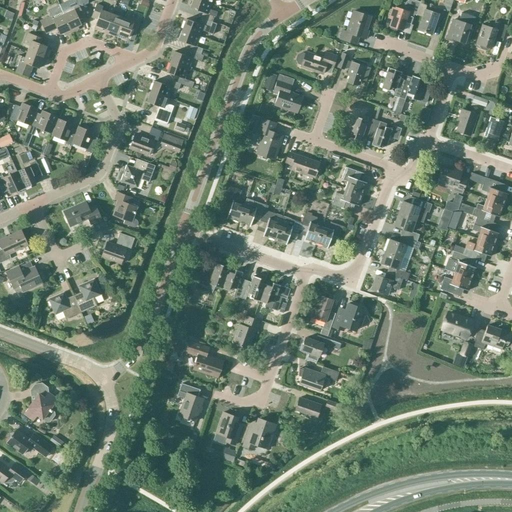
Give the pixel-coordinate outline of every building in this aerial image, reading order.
[(202,12),(200,18),(212,22),(214,17),(215,17),(217,12),(209,9),(211,4),(201,0),(192,0),(190,8),(202,12)] [(452,0),(444,0),(442,9),(448,11),(452,0)] [(68,12),(63,14),(71,32),(78,29),(77,26),(81,25),(78,19),(83,16),(76,1),(66,6),(68,12)] [(395,8),(389,25),(402,30),(406,18),(411,20),(416,6),(405,2),(402,10),(395,8)] [(417,30),(431,35),(438,14),(425,9),(426,5),(420,3),(416,15),(422,17),(417,30)] [(106,29),(114,8),(109,6),(107,12),(101,10),(102,6),(97,4),(92,17),(97,19),(94,28),(102,31),(102,28),(106,29)] [(115,36),(122,18),(117,16),(119,10),(114,8),(106,29),(109,31),(108,33),(115,36)] [(342,31),(339,39),(356,44),(358,36),(365,39),(368,31),(366,30),(370,17),(353,11),(346,32),(342,31)] [(122,18),(115,36),(123,39),(124,36),(127,38),(130,31),(135,34),(140,21),(134,18),(136,15),(130,13),(127,20),(122,18)] [(71,32),(63,14),(53,19),(51,16),(39,21),(45,34),(57,28),(59,34),(63,33),(64,35),(71,32)] [(216,24),(212,22),(200,18),(198,23),(186,19),(182,29),(199,36),(201,30),(212,34),(216,24)] [(445,36),(444,39),(452,42),(453,39),(464,42),(469,25),(452,20),(447,36),(445,36)] [(482,25),(476,44),(490,48),(494,36),(502,39),(507,25),(494,22),(492,28),(482,25)] [(196,46),(199,36),(182,29),(178,40),(190,45),(188,50),(200,54),(202,49),(196,46)] [(29,46),(27,51),(45,58),(48,51),(45,50),(46,46),(40,44),(42,39),(29,34),(27,33),(23,44),(29,46)] [(203,55),(200,54),(188,50),(186,56),(174,51),(170,62),(188,68),(191,58),(201,61),(203,55)] [(45,58),(27,51),(24,57),(18,55),(17,60),(19,61),(17,67),(15,72),(28,77),(32,66),(38,68),(40,65),(42,66),(45,58)] [(323,58),(306,52),(305,54),(301,52),(297,55),(295,59),(297,64),(301,65),(301,67),(322,74),(323,71),(330,73),(336,56),(325,52),(323,58)] [(348,55),(341,53),(336,67),(343,70),(344,67),(348,69),(346,75),(349,76),(346,82),(356,86),(359,79),(366,82),(370,68),(366,67),(346,60),(348,55)] [(178,77),(177,82),(180,84),(191,88),(193,82),(184,79),(188,68),(170,62),(166,73),(178,77)] [(401,72),(387,67),(381,88),(388,90),(389,87),(395,89),(393,95),(396,97),(391,110),(395,111),(399,98),(398,97),(403,83),(398,81),(401,72)] [(278,73),(271,71),(268,79),(275,82),(278,73)] [(279,74),(272,93),(279,96),(276,105),(295,112),(300,96),(288,92),(293,79),(279,74)] [(398,97),(399,98),(404,99),(407,93),(412,95),(411,98),(418,101),(424,84),(418,82),(419,78),(412,75),(411,78),(406,76),(403,83),(398,97)] [(180,84),(177,82),(168,79),(166,85),(154,81),(150,91),(168,98),(171,87),(178,90),(180,84)] [(166,103),(168,98),(150,91),(146,102),(158,106),(153,120),(166,125),(173,106),(166,103)] [(474,95),(472,101),(485,106),(487,100),(474,95)] [(485,106),(483,112),(490,115),(495,102),(487,100),(485,106)] [(16,120),(29,125),(30,125),(35,112),(36,109),(22,103),(20,107),(14,105),(9,120),(15,122),(16,120)] [(456,131),(470,135),(476,115),(461,109),(459,116),(461,117),(456,131)] [(30,125),(29,125),(29,127),(26,133),(33,135),(36,127),(50,133),(57,116),(42,111),(40,115),(35,112),(30,125)] [(364,131),(369,133),(374,119),(368,117),(365,124),(359,122),(361,118),(354,116),(348,133),(354,135),(353,139),(360,141),(364,131)] [(489,117),(483,136),(496,141),(503,121),(489,117)] [(71,145),(76,130),(71,128),(72,124),(58,119),(51,135),(66,141),(65,143),(71,145)] [(263,134),(256,154),(273,160),(282,135),(272,132),(275,123),(262,119),(257,132),(263,134)] [(374,119),(369,133),(374,135),(371,145),(381,149),(382,145),(386,146),(390,135),(397,138),(400,130),(393,128),(392,130),(385,127),(386,124),(374,119)] [(185,125),(177,122),(174,129),(182,132),(185,125)] [(78,127),(76,130),(71,145),(71,146),(72,143),(86,149),(85,151),(91,153),(97,138),(91,136),(92,132),(78,127)] [(161,132),(151,129),(148,137),(158,140),(161,132)] [(156,143),(134,135),(129,148),(148,155),(150,147),(157,149),(158,148),(159,146),(177,152),(182,141),(164,134),(161,143),(159,142),(156,143)] [(0,147),(10,143),(7,137),(0,140),(0,147)] [(52,145),(47,143),(43,154),(48,156),(52,145)] [(34,159),(30,150),(24,152),(28,162),(34,159)] [(290,169),(314,177),(319,163),(288,153),(285,164),(291,166),(290,169)] [(154,166),(136,159),(133,167),(126,165),(120,182),(137,188),(140,179),(148,182),(154,166)] [(16,172),(24,188),(38,182),(36,178),(42,175),(35,161),(29,163),(30,166),(16,172)] [(345,189),(362,194),(366,183),(353,178),(356,171),(344,167),(340,179),(347,181),(345,189)] [(459,176),(461,172),(453,170),(453,172),(441,168),(436,182),(452,187),(452,190),(461,193),(467,178),(459,176)] [(9,194),(24,188),(16,172),(3,178),(2,176),(0,176),(0,187),(2,193),(8,190),(9,194)] [(484,199),(503,206),(507,194),(494,189),(497,182),(485,177),(480,190),(487,192),(484,199)] [(236,222),(242,205),(237,203),(241,190),(229,186),(223,203),(230,206),(226,219),(236,222)] [(358,206),(362,194),(345,189),(342,195),(335,193),(331,205),(342,209),(345,201),(358,206)] [(131,198),(116,192),(114,199),(118,200),(112,215),(124,220),(123,224),(129,226),(131,227),(134,227),(136,226),(137,225),(138,222),(137,220),(135,219),(134,218),(133,218),(137,207),(129,204),(131,198)] [(243,205),(242,205),(236,222),(249,227),(254,214),(260,216),(262,209),(263,210),(265,205),(246,198),(243,205)] [(402,201),(398,214),(415,220),(419,207),(427,210),(430,204),(416,199),(414,205),(402,201)] [(483,220),(483,219),(486,212),(499,217),(503,206),(484,199),(482,206),(477,204),(475,208),(474,208),(471,215),(476,217),(475,217),(483,220)] [(85,202),(63,211),(70,226),(88,218),(90,224),(101,219),(95,206),(88,209),(85,202)] [(459,206),(447,202),(444,209),(452,212),(457,210),(459,206)] [(275,214),(263,210),(262,209),(260,216),(261,216),(259,221),(267,224),(262,236),(274,240),(282,216),(275,214)] [(304,213),(301,223),(302,223),(302,225),(308,227),(303,240),(317,245),(323,227),(314,224),(316,217),(304,213)] [(415,220),(398,214),(393,226),(405,230),(403,236),(416,241),(418,234),(410,231),(415,220)] [(301,223),(282,216),(274,240),(285,244),(290,231),(297,234),(301,225),(302,225),(302,223),(301,223)] [(475,239),(494,245),(498,233),(485,228),(488,221),(483,219),(483,220),(475,217),(471,229),(478,232),(475,239)] [(328,229),(323,227),(317,245),(327,248),(331,235),(338,238),(342,226),(330,222),(328,229)] [(20,231),(0,239),(0,262),(10,258),(8,254),(27,245),(20,231)] [(134,238),(119,233),(115,245),(106,242),(101,257),(120,264),(125,249),(129,250),(134,238)] [(384,251),(402,257),(406,245),(417,249),(419,243),(405,238),(403,244),(389,239),(384,251)] [(452,252),(465,256),(474,259),(477,252),(490,256),(494,245),(475,239),(473,244),(467,241),(464,248),(455,245),(452,252)] [(397,269),(402,257),(384,251),(380,263),(394,268),(392,275),(406,280),(408,273),(397,269)] [(452,273),(471,279),(475,267),(462,263),(465,256),(452,252),(450,259),(457,261),(452,273)] [(208,284),(222,288),(227,271),(221,269),(222,265),(215,263),(214,266),(202,261),(195,282),(207,287),(208,284)] [(18,267),(5,273),(12,288),(19,285),(22,292),(42,283),(34,267),(21,273),(18,267)] [(227,271),(222,288),(228,290),(227,294),(233,296),(239,298),(244,284),(238,282),(242,272),(235,270),(234,273),(227,271)] [(467,291),(471,279),(452,273),(450,279),(443,277),(439,289),(451,293),(454,286),(467,291)] [(388,279),(376,275),(370,289),(386,295),(389,287),(398,290),(402,279),(390,274),(388,279)] [(252,299),(259,301),(265,284),(258,282),(260,278),(253,276),(249,286),(244,284),(239,298),(245,300),(247,293),(253,295),(252,299)] [(73,295),(81,312),(96,306),(93,298),(100,295),(94,279),(78,286),(81,292),(73,295)] [(271,287),(265,284),(259,301),(265,303),(264,307),(270,308),(270,309),(276,311),(281,297),(276,295),(279,285),(272,283),(271,287)] [(65,319),(81,312),(73,295),(66,298),(63,292),(48,299),(55,315),(62,311),(65,319)] [(329,330),(335,313),(328,311),(332,300),(318,296),(314,307),(313,307),(313,308),(311,307),(308,316),(324,321),(321,328),(329,330)] [(361,325),(368,322),(365,315),(361,313),(362,309),(347,304),(343,315),(337,312),(332,327),(341,330),(342,326),(355,330),(357,324),(361,325)] [(465,339),(472,320),(463,317),(463,319),(447,313),(441,330),(465,339)] [(94,321),(91,314),(84,317),(87,324),(94,321)] [(255,333),(259,320),(246,316),(242,325),(239,324),(232,343),(239,345),(239,346),(248,349),(254,332),(255,333)] [(507,343),(511,333),(500,329),(499,330),(487,325),(485,331),(477,328),(471,345),(483,349),(484,343),(501,349),(503,342),(507,343)] [(338,350),(340,343),(321,337),(319,343),(305,338),(300,350),(318,356),(322,344),(338,350)] [(216,378),(222,360),(204,354),(207,347),(189,341),(185,352),(197,356),(193,370),(216,378)] [(467,356),(471,345),(463,342),(459,354),(467,356)] [(335,381),(338,372),(322,366),(319,374),(304,368),(298,383),(319,391),(324,377),(335,381)] [(41,383),(34,384),(30,390),(31,396),(34,399),(24,413),(33,420),(37,415),(46,422),(49,422),(54,415),(54,412),(49,409),(56,399),(48,393),(47,387),(41,383)] [(195,421),(202,399),(197,397),(199,390),(181,383),(177,396),(184,398),(178,416),(195,421)] [(315,419),(320,405),(299,397),(294,410),(306,414),(305,416),(315,419)] [(336,410),(338,404),(327,400),(325,406),(336,410)] [(234,445),(239,429),(233,427),(237,417),(222,412),(215,433),(227,437),(225,442),(234,445)] [(267,449),(275,424),(259,419),(255,431),(248,428),(242,446),(251,450),(253,444),(267,449)] [(29,439),(16,430),(14,432),(14,436),(13,436),(13,435),(10,436),(8,437),(8,440),(6,443),(22,454),(28,445),(38,452),(45,442),(33,433),(29,439)] [(232,463),(236,451),(225,448),(221,459),(232,463)] [(6,483),(13,482),(15,479),(19,482),(26,473),(13,463),(9,469),(0,462),(0,481),(2,483),(3,481),(6,483)] [(40,480),(30,473),(26,479),(36,486),(40,480)]
